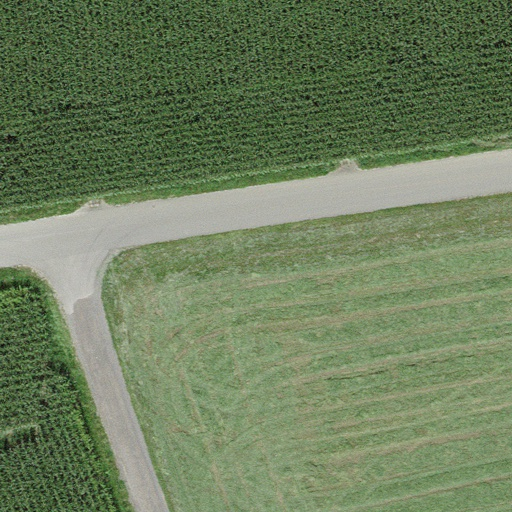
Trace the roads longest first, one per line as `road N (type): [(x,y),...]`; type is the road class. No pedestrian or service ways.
road 1 (unclassified): [(511,180),(0,254)]
road 2 (track): [(85,244),(182,511)]
